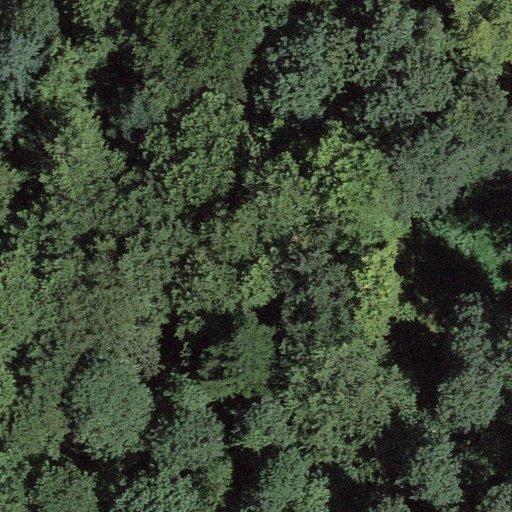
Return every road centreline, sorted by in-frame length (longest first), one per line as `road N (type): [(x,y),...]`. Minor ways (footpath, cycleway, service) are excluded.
road 1 (track): [(0,57),(359,160),(511,187)]
road 2 (track): [(511,260),(342,511)]
road 3 (track): [(359,160),(413,283),(422,389)]
